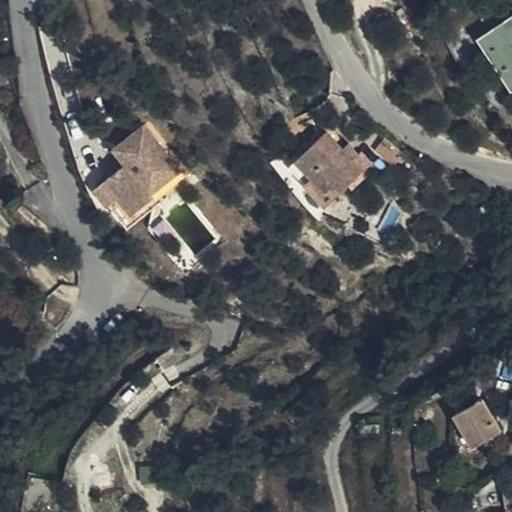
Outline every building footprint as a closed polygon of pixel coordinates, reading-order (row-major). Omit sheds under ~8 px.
[(511,63),(511,23),(505,12),(488,24),(511,63)] [(375,169),(366,155),(342,124),(312,144),(325,163),(314,171),(335,199),(375,169)] [(138,231),(172,206),(161,193),(188,170),(156,126),(126,149),(138,166),(107,190),(138,231)] [(301,153),(314,171),(325,163),(312,144),(301,153)] [(161,193),(172,206),(200,185),(188,170),(161,193)] [(482,439),(509,425),(493,392),(466,407),(482,439)]
